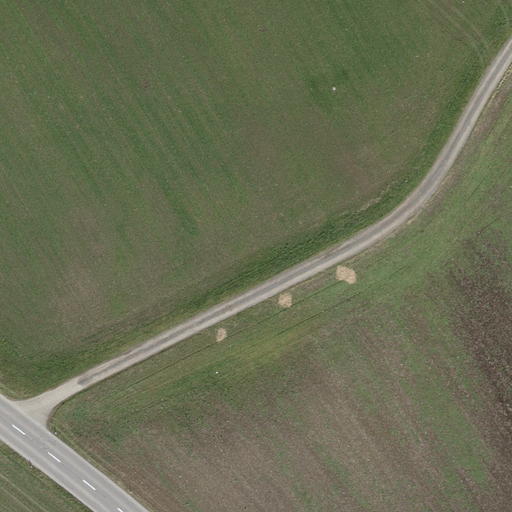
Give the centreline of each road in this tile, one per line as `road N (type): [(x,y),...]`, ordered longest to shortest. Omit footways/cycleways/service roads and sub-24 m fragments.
road 1 (track): [(511,46),(416,206),(48,398),(22,429)]
road 2 (tertiary): [(0,410),(121,511)]
